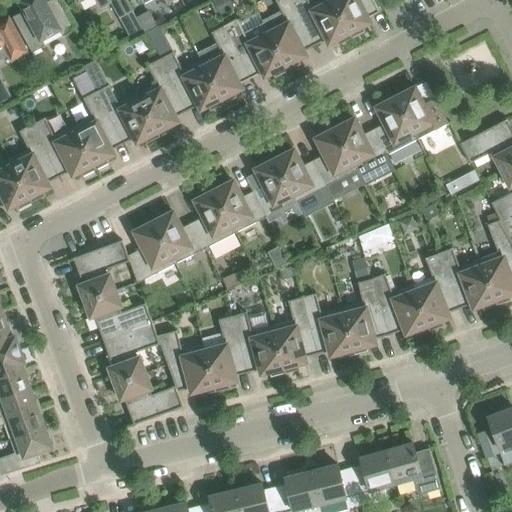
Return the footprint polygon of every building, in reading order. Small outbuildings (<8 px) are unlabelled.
[(18,0),(24,10),(12,17),(32,53),(45,46),(42,39),(59,30),(62,36),(75,29),(59,0),(57,0),(59,2),(48,8),(44,0),(18,0)] [(132,10),(126,0),(76,0),(78,2),(81,0),(96,0),(101,8),(111,2),(120,17),(132,10)] [(230,0),(213,0),(212,0),(220,15),(234,8),(230,0)] [(275,0),(281,11),(262,21),(288,71),(301,64),(299,59),(306,55),(301,45),(312,40),(314,45),(315,45),(291,0),(275,0)] [(308,0),(291,0),(315,45),(316,44),(313,39),(324,34),(329,44),(337,40),(339,44),(352,38),(332,0),(317,0),(310,4),(308,0)] [(332,0),(352,38),(365,31),(363,26),(370,22),(365,12),(375,7),(378,12),(380,12),(373,0),(332,0)] [(237,19),(224,26),(251,78),(252,77),(249,72),(260,67),(265,77),(273,73),(275,77),(288,71),(262,21),(258,12),(239,22),(237,19)] [(0,60),(12,54),(15,58),(27,52),(9,19),(0,23),(0,60)] [(160,25),(148,32),(152,40),(165,33),(160,25)] [(202,60),(201,60),(224,104),(237,97),(234,92),(242,88),(237,78),(247,73),(250,78),(251,78),(224,26),(211,32),(223,56),(205,65),(202,60)] [(173,52),(160,58),(187,111),(188,110),(185,105),(196,100),(201,110),(208,106),(211,110),(224,104),(201,60),(182,70),(173,52)] [(156,83),(137,93),(160,136),(173,130),(170,125),(178,121),(173,111),(183,106),(186,111),(187,111),(160,58),(147,65),(156,83)] [(0,107),(13,99),(0,74),(0,107)] [(160,136),(137,93),(118,103),(109,85),(106,86),(102,77),(91,83),(96,91),(123,144),(124,143),(121,138),(131,133),(137,143),(144,139),(147,143),(160,136)] [(396,97),(417,139),(448,123),(428,84),(417,90),(415,87),(405,92),(407,95),(398,100),(396,97)] [(92,116),(73,126),(96,170),(109,163),(106,158),(114,154),(109,144),(119,139),(122,144),(123,144),(96,91),(83,98),(92,116)] [(385,123),(374,129),(387,155),(417,139),(396,97),(395,97),(397,101),(388,105),(387,102),(376,107),(385,123)] [(45,118),(32,124),(59,177),(60,176),(57,171),(67,166),(73,176),(80,172),(83,176),(96,170),(73,126),(54,136),(45,118)] [(387,155),(374,129),(363,134),(355,118),(344,123),(346,127),(337,131),(336,128),(335,128),(357,170),(364,184),(365,185),(395,170),(391,162),(387,155)] [(461,143),(471,162),(493,151),(496,156),(495,157),(502,171),(511,166),(511,129),(507,119),(461,143)] [(28,149),(9,159),(32,202),(45,196),(42,191),(50,187),(45,177),(55,172),(58,177),(59,177),(32,124),(19,131),(28,149)] [(357,170),(335,128),(336,132),(328,136),(326,133),(316,138),(324,154),(313,160),(327,186),(334,200),(364,185),(364,184),(357,170)] [(275,159),(296,201),(302,214),(304,218),(323,208),(315,192),(327,186),(313,160),(303,166),(294,149),(284,155),(285,158),(277,162),(275,159)] [(32,202),(9,159),(0,163),(0,200),(3,198),(9,208),(16,204),(19,209),(32,202)] [(264,186),(253,191),(266,217),(269,222),(280,217),(283,224),(302,214),(296,201),(275,159),(274,159),(276,163),(267,167),(266,164),(255,169),(264,186)] [(511,192),(491,203),(497,213),(500,220),(501,222),(511,216),(511,166),(502,171),(510,187),(511,186),(511,192)] [(470,172),(460,177),(465,187),(476,182),(470,172)] [(215,190),(214,190),(236,232),(266,217),(253,191),(242,197),(234,180),(223,186),(225,189),(216,193),(215,190)] [(419,195),(423,205),(436,199),(432,189),(419,195)] [(203,217),(192,222),(206,248),(236,232),(214,190),(215,194),(207,198),(205,195),(195,200),(203,217)] [(424,208),(427,218),(438,214),(435,205),(424,208)] [(154,221),(175,263),(206,248),(192,222),(182,228),(173,211),(163,217),(164,220),(156,224),(154,221)] [(487,216),(488,225),(500,220),(497,213),(487,216)] [(511,216),(501,222),(511,241),(511,240),(511,216)] [(498,252),(480,259),(497,305),(511,300),(509,295),(511,293),(511,242),(501,222),(500,220),(488,225),(498,252)] [(128,255),(130,261),(137,283),(175,263),(154,221),(153,222),(155,225),(146,229),(145,226),(134,231),(143,248),(128,255)] [(108,275),(106,269),(130,261),(128,255),(122,240),(73,258),(83,284),(79,285),(85,301),(115,290),(109,274),(108,275)] [(452,248),(439,253),(460,308),(461,307),(459,302),(469,298),(473,308),(482,305),(484,310),(497,305),(480,259),(460,267),(452,248)] [(435,283),(415,290),(415,291),(430,330),(444,325),(442,320),(450,317),(446,307),(457,303),(459,308),(460,308),(439,253),(426,258),(435,283)] [(355,273),(368,269),(365,258),(352,261),(355,273)] [(222,278),(227,289),(245,281),(241,271),(222,278)] [(385,273),(372,279),(390,334),(391,334),(389,329),(402,324),(406,334),(414,331),(416,336),(430,330),(415,291),(415,290),(413,284),(392,292),(385,273)] [(363,302),(342,307),(355,355),(369,351),(367,346),(376,344),(373,333),(387,329),(389,335),(390,334),(372,279),(358,282),(363,302)] [(121,312),(119,307),(121,306),(115,290),(85,301),(91,317),(94,316),(104,341),(153,323),(145,303),(121,312)] [(316,293),(302,297),(317,354),(318,354),(317,348),(328,345),(331,356),(339,353),(340,359),(355,355),(342,307),(321,313),(316,293)] [(293,320),(272,326),(285,373),(299,369),(298,364),(306,362),(303,351),(315,348),(316,354),(317,354),(302,297),(288,301),(293,320)] [(2,312),(0,312),(0,334),(13,330),(12,329),(9,331),(2,312)] [(246,312),(232,315),(247,372),(248,372),(247,366),(258,363),(261,374),(270,372),(271,377),(285,373),(272,326),(252,331),(246,312)] [(225,345),(205,350),(215,392),(230,388),(228,383),(237,381),(234,370),(245,367),(247,372),(232,315),(219,319),(225,345)] [(157,335),(153,323),(104,341),(113,367),(109,368),(115,384),(145,373),(139,357),(138,358),(136,352),(160,343),(157,335)] [(13,330),(0,334),(0,356),(20,349),(15,336),(11,337),(9,332),(13,330)] [(205,350),(204,344),(182,349),(177,330),(157,335),(160,343),(176,386),(177,391),(179,390),(177,385),(189,382),(191,393),(200,390),(201,395),(215,392),(205,350)] [(20,349),(0,356),(0,377),(27,368),(26,368),(23,369),(20,363),(24,362),(20,349)] [(0,399),(30,389),(23,370),(27,369),(27,368),(0,377),(0,399)] [(125,398),(134,424),(183,406),(177,391),(176,386),(151,395),(149,389),(151,389),(145,373),(115,384),(121,400),(125,398)] [(2,416),(3,420),(41,406),(40,406),(37,407),(30,389),(0,399),(0,412),(1,416),(2,416)] [(41,406),(3,420),(2,416),(1,416),(0,416),(0,425),(4,424),(10,439),(44,427),(37,408),(41,407),(41,406)] [(492,428),(476,434),(486,458),(501,453),(500,449),(511,445),(511,407),(488,416),(492,428)] [(14,453),(0,458),(0,474),(0,475),(41,463),(37,452),(51,447),(44,427),(10,439),(14,453)] [(421,493),(423,493),(441,488),(429,448),(415,452),(412,442),(386,450),(396,484),(414,479),(417,490),(418,491),(419,492),(420,493),(421,493)] [(363,464),(351,468),(361,504),(387,497),(384,487),(396,484),(386,450),(361,457),(363,464)] [(338,464),(311,470),(321,511),(339,511),(349,510),(348,508),(361,504),(351,468),(340,471),(338,464)] [(287,484),(275,487),(281,511),(321,511),(311,470),(285,477),(287,484)] [(262,483),(236,489),(241,511),(281,511),(275,487),(264,490),(262,483)] [(211,503),(200,505),(201,511),(241,511),(236,489),(210,496),(211,503)] [(186,502),(160,508),(161,511),(201,511),(200,505),(188,508),(186,502)]
